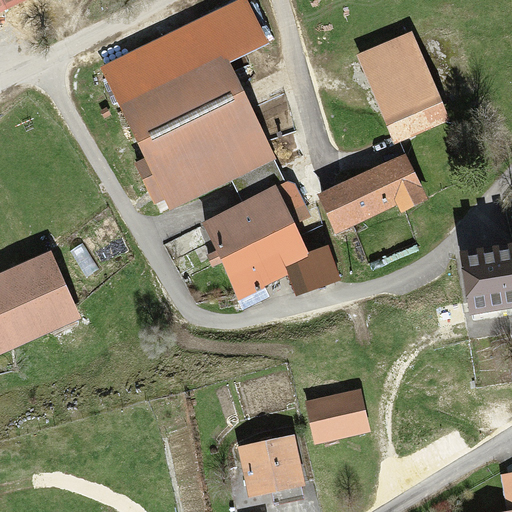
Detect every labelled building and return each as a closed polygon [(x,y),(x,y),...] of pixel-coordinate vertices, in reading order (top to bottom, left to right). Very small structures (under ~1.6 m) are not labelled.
[(244,0),(227,0),(88,67),(162,221),(191,207),(233,188),(242,207),(281,189),(271,169),(222,67),(266,46),(244,0)] [(432,94),(378,117),(391,148),(445,125),(432,94)] [(401,164),(313,205),(330,242),(418,201),(401,164)] [(242,207),(200,227),(236,306),(288,282),(298,304),(339,284),(321,246),(309,251),(281,189),(242,207)] [(511,256),(455,265),(463,320),(511,312),(511,256)] [(41,265),(0,282),(0,351),(66,321),(41,265)] [(353,399),(301,410),(308,447),(361,436),(353,399)] [(287,444),(235,455),(244,501),(296,490),(287,444)]
